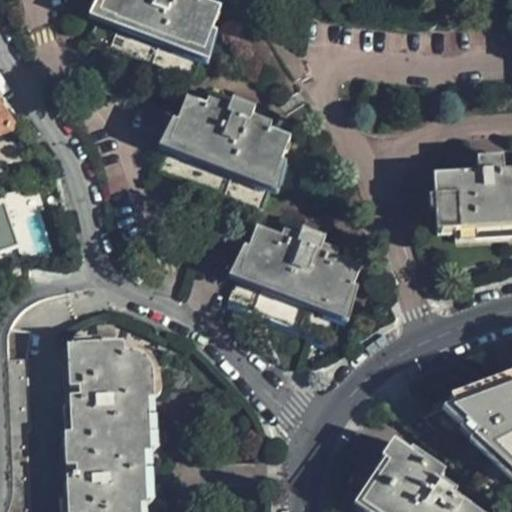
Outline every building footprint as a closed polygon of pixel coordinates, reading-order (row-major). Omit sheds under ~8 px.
[(193,82),(219,9),(196,0),(107,0),(103,12),(90,44),(193,82)] [(0,134),(10,131),(11,125),(19,121),(0,94),(0,134)] [(276,176),(289,139),(250,124),(254,112),(232,104),(226,117),(186,102),(178,123),(160,173),(170,177),(238,202),(263,212),(276,176)] [(511,172),(501,174),(501,161),(475,162),(475,174),(430,178),(433,233),(454,231),(455,242),(511,238),(511,172)] [(54,249),(35,189),(6,198),(25,258),(54,249)] [(334,343),(361,269),(322,255),(326,241),(304,233),(300,247),(258,231),(231,305),(334,343)] [(36,331),(17,324),(10,337),(13,483),(6,511),(29,511),(28,442),(28,432),(31,431),(28,357),(36,331)] [(511,342),(500,345),(473,355),(444,368),(423,378),(403,390),(416,415),(406,426),(448,465),(466,445),(511,482),(511,342)] [(141,511),(141,506),(145,506),(143,456),(148,455),(147,403),(152,403),(152,383),(151,378),(149,373),(139,362),(135,360),(124,360),(124,350),(70,351),(71,389),(81,389),(81,402),(72,403),(73,438),(67,439),(67,467),(78,468),(78,481),(68,481),(68,511),(141,511)] [(467,511),(448,498),(450,494),(435,483),(438,476),(392,445),(381,462),(387,466),(361,506),(369,511),(467,511)]
